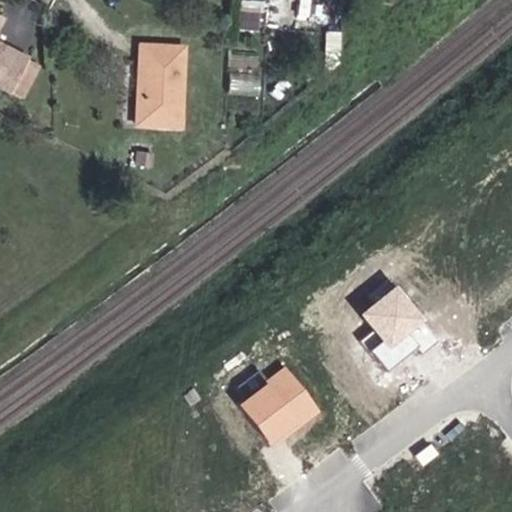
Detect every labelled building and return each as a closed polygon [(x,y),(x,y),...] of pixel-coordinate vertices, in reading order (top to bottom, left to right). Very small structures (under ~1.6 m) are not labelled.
[(271,0),(238,0),(238,25),(271,25),(271,0)] [(12,94),(21,75),(28,59),(1,45),(0,47),(0,28),(4,20),(0,18),(0,90),(10,96),(12,94)] [(179,46),(134,46),(135,125),(180,125),(179,46)] [(34,81),(21,75),(12,94),(24,102),(34,81)] [(428,320),(397,283),(361,314),(384,342),(371,351),(388,371),(418,348),(423,354),(439,341),(424,323),(428,320)] [(322,412),(285,366),(265,380),(257,371),(234,388),(243,402),(239,405),(271,447),(322,412)]
